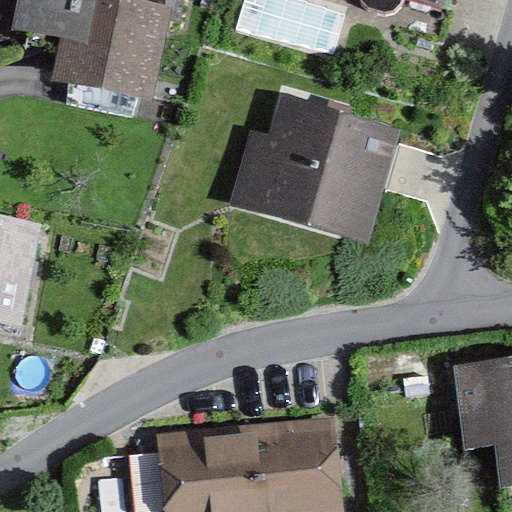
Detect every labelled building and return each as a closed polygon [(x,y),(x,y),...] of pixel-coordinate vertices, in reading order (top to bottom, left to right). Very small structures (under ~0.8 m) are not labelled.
[(143,95),(158,20),(177,24),(181,0),(128,0),(126,13),(82,5),(83,0),(26,0),(20,31),(72,42),(64,80),(143,95)] [(359,0),(360,4),(367,11),(385,16),(394,14),(400,7),(402,0),(359,0)] [(361,232),(388,140),(288,111),(262,203),(361,232)] [(0,318),(11,321),(26,236),(0,231),(0,318)] [(511,367),(461,373),(470,448),(502,444),(508,489),(511,488),(511,367)] [(334,511),(327,429),(166,445),(166,453),(129,457),(133,511),(334,511)]
